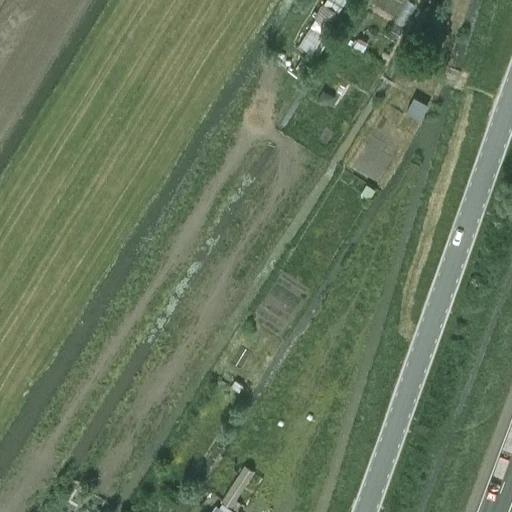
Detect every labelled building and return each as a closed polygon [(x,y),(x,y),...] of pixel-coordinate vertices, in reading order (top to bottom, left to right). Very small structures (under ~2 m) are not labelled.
[(325,0),(324,2),(325,3),(338,11),(345,0),(325,0)] [(325,3),(316,17),(329,25),(338,11),(325,3)] [(316,17),(299,45),(312,53),(323,34),(329,25),(316,17)] [(438,38),(444,22),(430,17),(424,33),(438,38)] [(318,57),(330,38),(323,34),(312,53),(318,57)] [(358,37),(352,48),(361,52),(367,42),(358,37)] [(323,90),(317,100),(323,103),(330,102),(333,96),(323,90)] [(414,97),(406,111),(420,119),(428,104),(414,97)] [(366,184),(361,192),(370,197),(375,189),(366,184)] [(235,380),(231,386),(239,390),(242,385),(235,380)] [(239,472),(222,499),(231,506),(254,470),(245,464),(239,472)] [(216,505),(211,511),(234,511),(222,503),(219,507),(216,505)]
